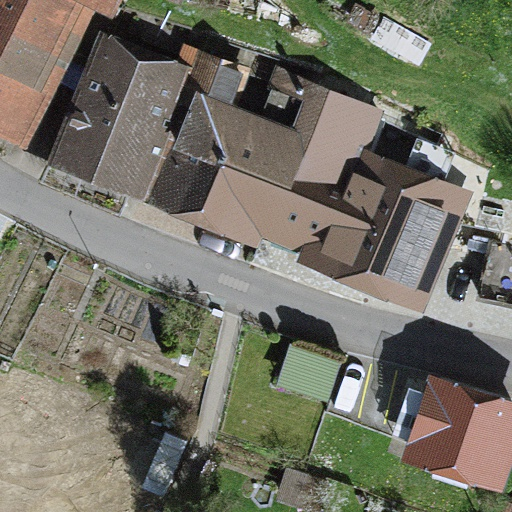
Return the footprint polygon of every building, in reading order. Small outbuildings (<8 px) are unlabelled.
[(0,0),(0,115),(25,129),(9,162),(39,178),(122,9),(106,0),(105,0),(0,0)] [(174,81),(133,65),(140,48),(112,36),(45,181),(120,212),(132,187),(142,192),(147,180),(198,52),(187,47),(193,28),(135,9),(127,32),(184,53),(174,81)] [(147,180),(262,226),(250,254),(254,256),(267,228),(285,184),(290,187),(329,90),(289,74),(288,79),(284,78),(261,134),(218,117),(239,70),(198,52),(147,180)] [(382,111),(329,90),(290,187),(285,184),(267,228),(254,256),(306,277),(317,249),(326,252),(326,248),(412,282),(435,222),(462,233),(478,193),(412,167),(402,191),(341,166),(348,149),(359,153),(372,120),(378,121),(382,111)] [(480,295),(511,302),(511,244),(492,239),(480,295)] [(335,359),(293,345),(282,379),(324,393),(335,359)] [(413,450),(496,476),(511,427),(511,408),(437,385),(413,450)] [(0,511),(97,511),(113,472),(9,430),(12,422),(0,417),(0,511)] [(511,511),(511,504),(505,502),(501,511),(511,511)]
